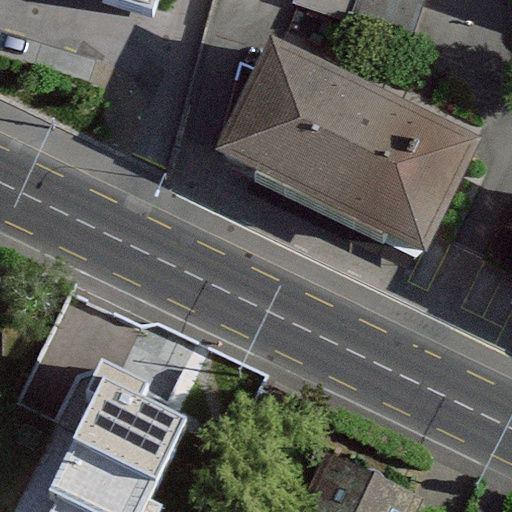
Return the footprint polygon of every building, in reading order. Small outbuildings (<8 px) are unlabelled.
[(171,0),(81,0),(162,27),(171,0)] [(362,0),(304,0),(301,9),(353,27),(362,0)] [(482,157),(265,60),(214,173),(430,271),(482,157)] [(157,400),(100,373),(75,425),(83,428),(43,511),(163,511),(196,444),(147,421),(157,400)] [(427,511),(429,509),(328,464),(307,511),(427,511)]
